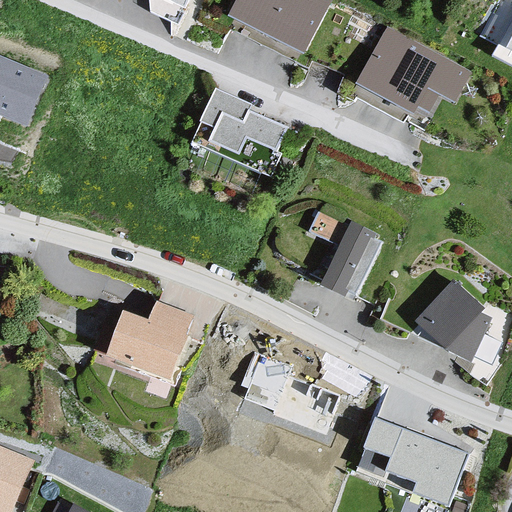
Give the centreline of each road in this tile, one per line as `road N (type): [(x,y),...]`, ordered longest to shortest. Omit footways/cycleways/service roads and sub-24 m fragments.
road 1 (residential): [(0,220),(190,277),(511,430)]
road 2 (residential): [(54,0),(407,154)]
